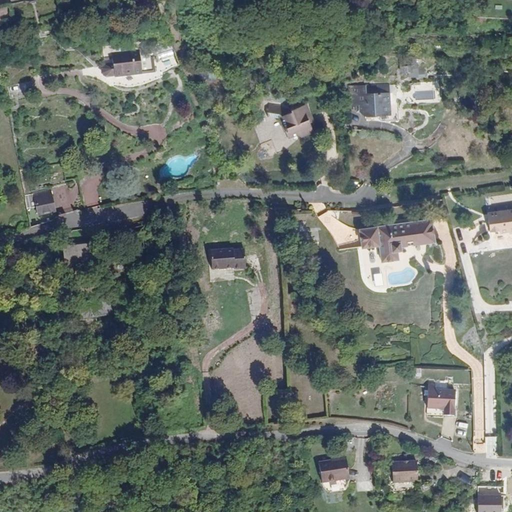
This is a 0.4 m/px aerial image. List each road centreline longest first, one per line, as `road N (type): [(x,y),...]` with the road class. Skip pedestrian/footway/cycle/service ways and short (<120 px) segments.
road 1 (residential): [(0,476),(139,446),(341,427),(378,429),(511,465)]
road 2 (residential): [(0,242),(191,201),(368,203),(382,175),(413,153),(414,139)]
road 3 (track): [(495,464),(482,369),(455,343),(455,252),(447,228)]
